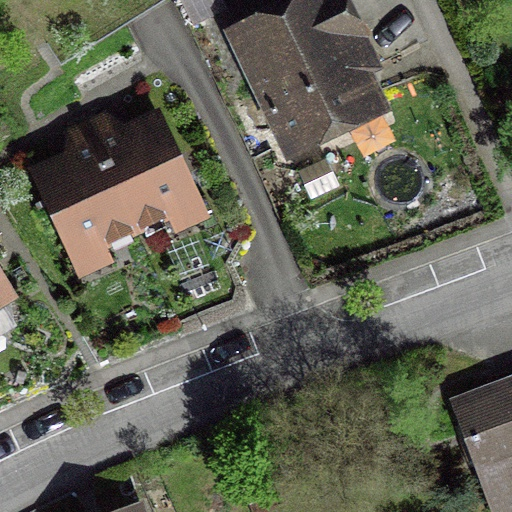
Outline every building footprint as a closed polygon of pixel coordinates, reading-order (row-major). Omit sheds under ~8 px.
[(332,0),(329,0),(237,42),(292,162),(388,119),(332,0)] [(80,154),(43,171),(83,256),(106,245),(166,217),(196,203),(157,118),(116,138),(106,118),(71,134),(80,154)] [(0,302),(12,295),(0,276),(0,302)] [(511,404),(479,417),(511,511),(511,404)] [(271,464),(230,478),(239,504),(280,490),(271,464)]
